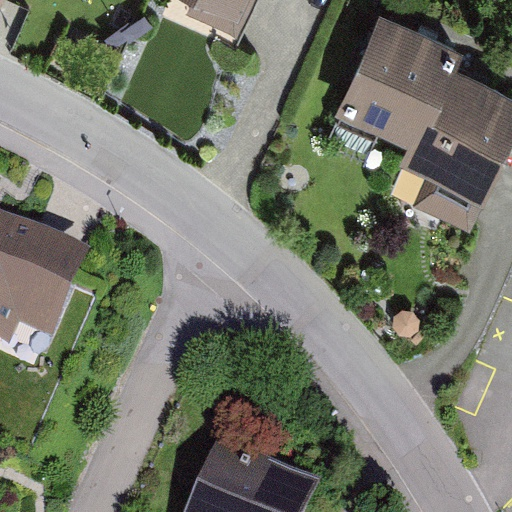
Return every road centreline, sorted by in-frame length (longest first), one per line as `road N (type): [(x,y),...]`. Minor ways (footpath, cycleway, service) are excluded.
road 1 (residential): [(457,511),(342,344),(213,223)]
road 2 (residential): [(213,223),(202,268),(96,511)]
road 3 (residential): [(213,223),(101,144),(0,91)]
